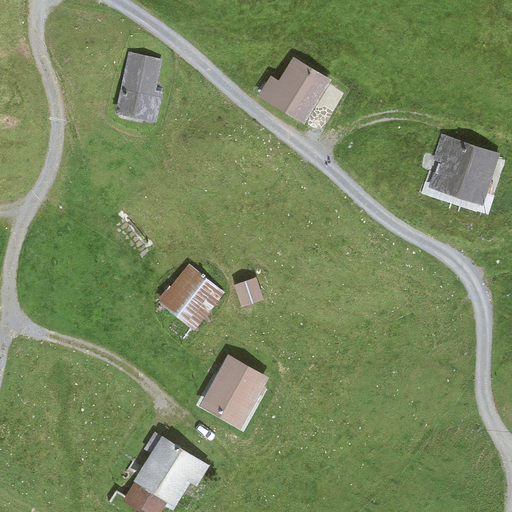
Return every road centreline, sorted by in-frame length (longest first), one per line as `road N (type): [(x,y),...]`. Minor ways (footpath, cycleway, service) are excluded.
road 1 (track): [(511,472),(483,390),(486,333),(476,285),(110,0)]
road 2 (track): [(41,0),(35,34),(53,85),(56,141),(9,266),(0,354)]
